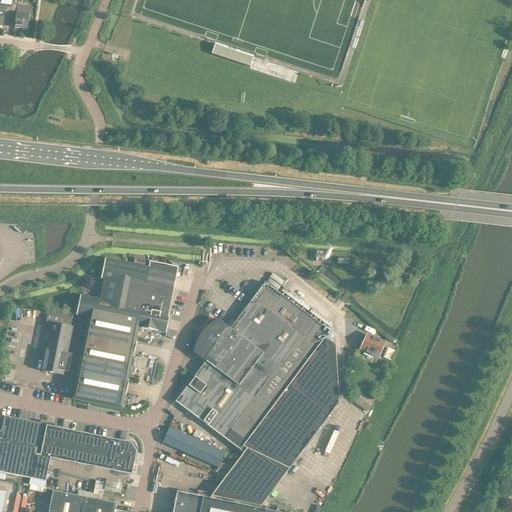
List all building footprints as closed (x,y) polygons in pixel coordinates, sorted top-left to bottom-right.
[(3,22),(9,23),(11,6),(1,4),(1,2),(0,2),(0,26),(3,27),(3,22)] [(31,8),(22,7),(11,6),(9,23),(14,23),(13,28),(27,30),(29,14),(31,15),(31,8)] [(209,55),(249,64),(252,54),(211,45),(209,55)] [(178,267),(149,261),(148,267),(105,258),(101,278),(104,279),(99,299),(80,295),(76,315),(89,318),(73,398),(120,408),(137,327),(162,332),(165,330),(178,267)] [(329,269),(325,275),(339,286),(343,280),(329,269)] [(197,346),(195,354),(205,361),(175,401),(243,453),(207,495),(261,506),(289,469),(337,402),(334,345),(324,337),(329,331),(264,282),(230,328),(219,321),(212,325),(206,331),(201,338),(197,346)] [(51,323),(42,371),(66,376),(67,372),(68,372),(71,354),(76,328),(70,326),(72,317),(47,312),(45,320),(45,322),(51,323)] [(378,357),(384,343),(366,335),(360,349),(378,357)] [(388,349),(385,356),(391,359),(395,352),(388,349)] [(357,405),(364,396),(357,391),(351,400),(357,405)] [(112,471),(119,441),(50,427),(48,424),(39,422),(39,424),(5,417),(1,435),(0,436),(0,472),(43,481),(48,458),(112,471)] [(218,467),(224,452),(169,428),(163,442),(218,467)] [(129,443),(119,441),(112,471),(130,475),(135,451),(129,443)] [(48,511),(79,511),(83,497),(53,491),(48,511)] [(274,511),(218,501),(203,497),(176,492),(174,504),(172,511),(274,511)] [(11,511),(29,511),(30,509),(26,508),(28,495),(15,493),(11,511)] [(79,511),(113,511),(115,503),(83,497),(79,511)]
